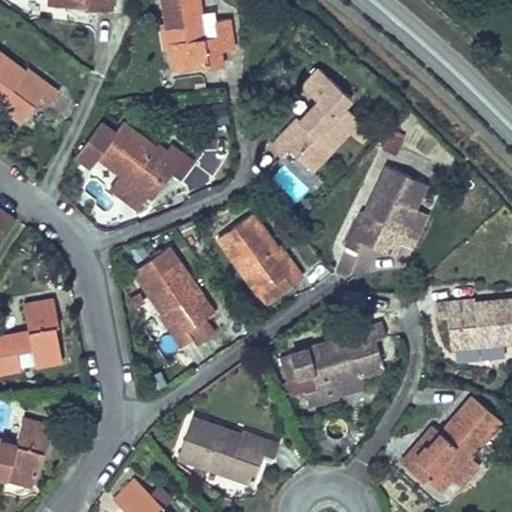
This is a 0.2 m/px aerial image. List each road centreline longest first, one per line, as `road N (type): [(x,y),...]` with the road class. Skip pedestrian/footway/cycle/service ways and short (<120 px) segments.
road 1 (residential): [(0,180),(70,230),(83,250),(119,391),(111,437),(61,511)]
road 2 (tertiary): [(511,128),(370,0)]
